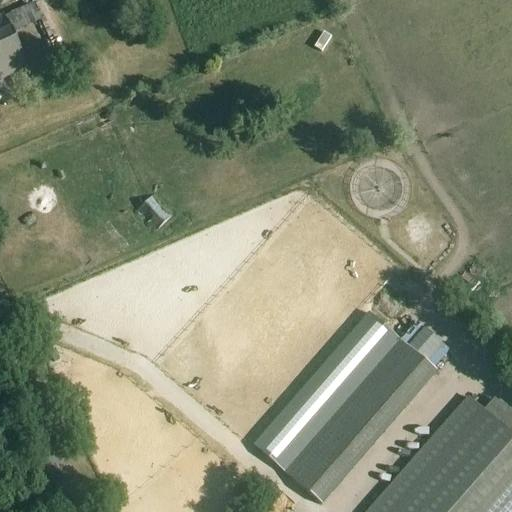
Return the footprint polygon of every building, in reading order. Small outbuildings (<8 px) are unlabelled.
[(0,83),(26,71),(10,37),(2,19),(0,20),(0,83)] [(283,475),(401,343),(371,316),(253,449),(283,475)] [(319,507),(438,375),(401,343),(283,475),(319,507)] [(81,360),(78,369),(99,374),(101,365),(81,360)] [(511,511),(511,437),(470,400),(369,511),(511,511)]
